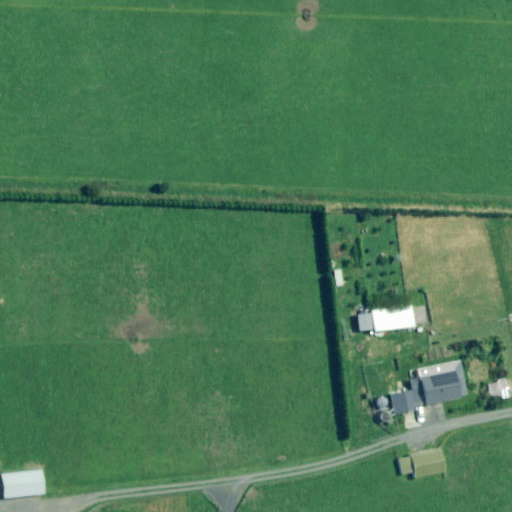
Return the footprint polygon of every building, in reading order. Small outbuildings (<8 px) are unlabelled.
[(408,328),(406,307),(369,312),(371,332),(408,328)] [(505,375),(504,355),(492,356),(494,376),(505,375)] [(457,399),(452,371),(416,378),(421,406),(457,399)] [(510,399),(505,380),(493,383),(499,402),(510,399)] [(410,390),(389,393),(394,425),(415,421),(410,390)] [(371,398),(370,400),(370,401),(370,403),(371,404),(372,406),(373,407),(374,408),(375,409),(377,409),(378,410),(380,410),(381,409),(383,409),(384,408),(385,407),(386,406),(387,405),(388,403),(388,402),(388,400),(388,399),(387,397),(386,396),(385,395),(384,394),(383,393),(381,392),(380,392),(378,392),(377,392),(375,393),(374,393),(373,394),(372,396),(371,397),(371,398)] [(373,417),(373,419),(373,420),(373,422),(374,423),(375,425),(376,426),(377,427),(378,428),(379,428),(381,429),(383,429),(384,428),(385,428),(387,427),(388,426),(389,425),(390,424),(390,422),(391,421),(391,419),(390,418),(390,416),(389,415),(388,414),(387,413),(386,412),(384,411),(383,411),(381,411),(380,411),(378,412),(377,412),(376,413),(375,415),(374,416),(373,417)] [(445,472),(440,448),(396,458),(400,476),(411,473),(412,479),(445,472)] [(41,495),(39,471),(0,474),(0,493),(1,499),(41,495)]
